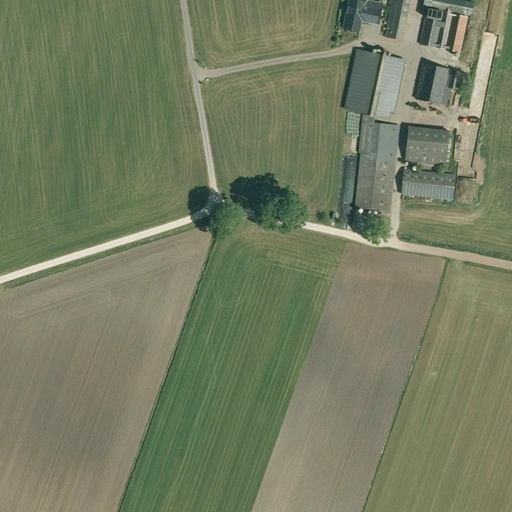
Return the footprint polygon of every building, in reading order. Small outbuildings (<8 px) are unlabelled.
[(365,6),(365,3),(352,0),(349,0),(344,28),(359,32),(362,21),(378,24),(381,9),(365,6)] [(392,0),(385,37),(402,41),(410,0),(392,0)] [(474,3),(459,0),(424,0),(423,7),(471,17),(474,3)] [(468,18),(427,9),(425,19),(419,44),(461,53),(468,18)] [(401,60),(373,54),(362,52),(350,111),(362,114),(373,116),(389,119),(401,60)] [(449,69),(423,64),(416,99),(442,105),(449,69)] [(462,72),(450,70),(446,87),(458,90),(462,72)] [(355,208),(389,212),(395,159),(399,126),(373,123),(373,116),(362,114),(358,152),(361,153),(355,208)] [(404,170),(401,194),(452,200),(455,176),(404,170)]
